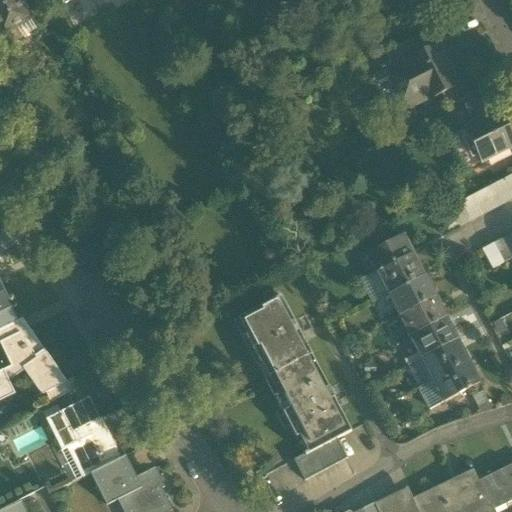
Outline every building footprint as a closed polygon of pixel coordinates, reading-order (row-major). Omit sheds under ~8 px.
[(0,0),(0,37),(6,48),(22,38),(16,29),(30,21),(31,20),(25,11),(18,0),(0,0)] [(401,6),(407,19),(413,16),(414,18),(449,0),(448,0),(404,0),(407,4),(401,6)] [(30,21),(34,28),(46,23),(36,5),(25,11),(31,20),(30,21)] [(36,30),(34,28),(30,21),(16,29),(22,38),(36,30)] [(391,66),(392,67),(404,61),(419,54),(412,40),(384,54),(390,67),(391,66)] [(419,54),(404,61),(425,102),(425,103),(441,95),(463,84),(455,69),(452,71),(438,44),(419,54)] [(407,111),(425,102),(404,61),(392,67),(392,68),(399,83),(394,86),(407,111)] [(386,71),(394,86),(399,83),(392,68),(386,71)] [(441,95),(447,108),(461,101),(469,97),(463,84),(441,95)] [(463,130),(480,165),(511,149),(511,139),(498,112),(494,114),(483,90),(469,97),(461,101),(466,112),(470,110),(476,122),(472,124),(463,130)] [(470,110),(466,112),(472,124),(476,122),(470,110)] [(466,172),(480,165),(463,130),(449,137),(466,172)] [(511,175),(503,180),(511,197),(511,175)] [(511,197),(503,180),(492,186),(503,205),(511,200),(511,197)] [(492,186),(481,191),(492,211),(503,205),(492,186)] [(481,191),(471,197),(481,217),(492,211),(481,191)] [(471,197),(460,203),(471,222),(481,217),(471,197)] [(460,203),(449,208),(459,227),(460,228),(471,222),(460,203)] [(448,233),(459,227),(449,208),(438,214),(448,233)] [(511,255),(511,234),(503,239),(511,255)] [(379,266),(382,271),(412,255),(403,237),(367,256),(374,269),(379,266)] [(503,264),(511,259),(511,255),(503,239),(493,244),(503,264)] [(492,270),(503,264),(493,244),(482,250),(492,270)] [(382,271),(376,274),(385,290),(388,295),(423,277),(412,255),(382,271)] [(371,298),(385,290),(376,274),(362,281),(371,298)] [(388,295),(399,317),(435,298),(423,277),(388,295)] [(0,313),(11,308),(12,307),(0,283),(0,313)] [(262,362),(270,377),(310,356),(280,297),(239,318),(247,334),(245,335),(260,363),(262,362)] [(399,317),(410,338),(446,319),(435,298),(399,317)] [(18,322),(11,308),(0,313),(0,330),(12,324),(18,322)] [(410,338),(421,359),(457,341),(446,319),(410,338)] [(0,345),(1,344),(20,335),(12,324),(0,330),(0,345)] [(0,401),(13,394),(7,381),(24,370),(41,395),(45,393),(65,383),(35,339),(27,346),(20,335),(1,344),(12,367),(0,372),(0,401)] [(421,359),(432,380),(468,362),(457,341),(421,359)] [(350,432),(310,356),(270,377),(279,394),(273,397),(303,455),(304,454),(304,456),(315,450),(336,439),(350,432)] [(408,366),(419,387),(432,380),(421,359),(408,366)] [(480,384),(468,362),(432,380),(444,402),(480,384)] [(72,378),(66,383),(71,393),(78,389),(72,378)] [(419,387),(430,410),(444,402),(432,380),(419,387)] [(45,393),(50,404),(71,393),(66,383),(65,383),(45,393)] [(473,397),(481,414),(492,411),(483,392),(473,397)] [(74,406),(85,427),(93,423),(99,420),(88,399),(74,406)] [(45,421),(55,440),(72,431),(73,433),(85,427),(74,406),(45,421)] [(100,419),(99,420),(93,423),(97,431),(105,427),(100,419)] [(97,431),(93,423),(85,427),(73,433),(72,431),(55,440),(61,452),(72,446),(87,477),(91,475),(121,459),(105,427),(97,431)] [(336,439),(315,450),(325,470),(346,459),(336,439)] [(76,482),(87,477),(72,446),(61,452),(76,482)] [(304,481),(325,470),(315,450),(304,456),(304,454),(303,455),(293,460),(304,481)] [(107,506),(122,498),(140,489),(135,479),(124,458),(121,459),(91,475),(107,506)] [(511,467),(511,466),(478,482),(488,502),(501,496),(505,504),(511,500),(511,467)] [(468,511),(469,511),(488,503),(488,502),(478,482),(472,470),(456,478),(458,482),(412,503),(413,505),(416,511),(468,511)] [(150,472),(135,479),(140,489),(122,498),(129,511),(170,511),(172,511),(160,487),(158,488),(150,472)] [(398,493),(374,504),(377,511),(406,511),(405,509),(398,493)] [(488,503),(492,510),(505,504),(501,496),(488,502),(488,503)] [(0,511),(23,511),(19,503),(0,511)] [(488,503),(469,511),(468,511),(492,511),(492,510),(488,503)]
